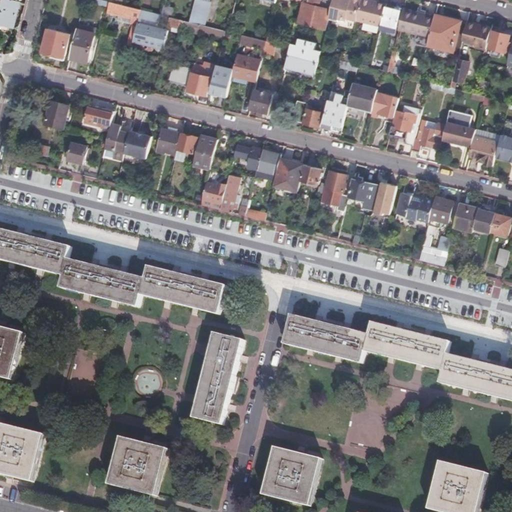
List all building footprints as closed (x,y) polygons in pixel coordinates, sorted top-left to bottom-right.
[(193,0),(188,22),(198,24),(200,25),(202,26),(208,3),(205,0),(193,0)] [(302,0),(297,23),(325,30),(328,18),(333,0),(302,0)] [(333,0),(328,18),(338,21),(337,23),(345,25),(347,19),(357,21),(361,0),(333,0)] [(387,5),(367,0),(361,0),(357,21),(381,28),(382,24),(386,8),(387,5)] [(0,33),(5,35),(6,30),(13,5),(0,1),(0,33)] [(130,18),(128,23),(130,23),(125,44),(131,46),(132,40),(140,10),(137,9),(132,8),(119,5),(113,3),(108,2),(107,7),(106,12),(117,15),(130,18)] [(159,15),(161,8),(139,3),(138,5),(137,9),(140,10),(159,15)] [(394,10),(386,8),(382,24),(397,27),(401,12),(400,12),(400,9),(394,7),(394,10)] [(161,8),(159,15),(169,17),(175,19),(177,13),(161,8)] [(399,31),(430,38),(435,17),(404,9),(399,31)] [(152,45),(156,29),(158,20),(159,15),(140,10),(132,40),(152,45)] [(115,20),(128,23),(130,18),(117,15),(115,20)] [(159,15),(158,20),(168,23),(169,17),(159,15)] [(183,21),(175,19),(169,17),(168,23),(167,26),(174,28),(181,29),(183,21)] [(467,25),(435,17),(430,38),(428,47),(453,53),(457,39),(463,41),(467,25)] [(196,33),(198,24),(188,22),(183,21),(181,29),(196,33)] [(476,46),(487,49),(492,28),(468,22),(467,25),(463,41),(477,44),(476,46)] [(200,25),(199,29),(223,35),(225,31),(202,26),(200,25)] [(274,30),(269,28),(265,41),(268,42),(276,44),(278,36),(273,34),(274,30)] [(166,32),(156,29),(152,45),(162,48),(166,32)] [(94,35),(75,30),(68,59),(86,64),(87,59),(90,59),(95,39),(93,39),(94,35)] [(42,52),(51,54),(64,57),(69,37),(47,32),(42,52)] [(491,48),(493,48),(505,51),(506,52),(510,36),(495,32),(491,48)] [(251,38),(244,36),(242,43),(249,45),(251,38)] [(251,38),(249,45),(264,48),(265,41),(251,38)] [(131,46),(150,51),(152,45),(132,40),(131,46)] [(291,44),(290,48),(285,67),(284,73),(313,80),(314,74),(319,55),(320,51),(314,50),(316,44),(299,40),(297,45),(291,44)] [(276,44),(268,42),(266,49),(274,51),(276,44)] [(398,64),(390,62),(389,68),(388,72),(404,76),(407,77),(410,78),(413,69),(419,70),(418,72),(421,73),(425,60),(416,57),(416,54),(409,52),(408,56),(400,53),(398,64)] [(237,54),(231,75),(246,79),(255,81),(261,60),(237,54)] [(356,64),(346,62),(342,61),(338,60),(337,66),(355,70),(356,64)] [(470,63),(458,60),(454,77),(451,88),(455,89),(456,80),(465,83),(470,63)] [(172,64),(169,76),(186,80),(189,68),(172,64)] [(372,64),(371,68),(383,71),(388,72),(389,68),(372,64)] [(208,96),(215,70),(202,66),(201,70),(192,68),(187,91),(208,96)] [(425,81),(429,82),(451,88),(454,77),(426,70),(424,81),(425,81)] [(226,97),(230,81),(231,78),(215,74),(210,93),(226,97)] [(245,84),(246,79),(231,75),(231,78),(230,81),(245,84)] [(428,86),(427,89),(454,95),(456,89),(455,89),(451,88),(429,82),(428,86)] [(349,104),(373,110),(377,92),(378,91),(353,85),(351,95),(349,104)] [(272,94),(253,90),(248,109),(256,111),(256,114),(260,115),(261,112),(267,113),(272,94)] [(385,113),(383,118),(393,120),(394,117),(395,111),(399,97),(377,92),(373,110),(385,113)] [(343,97),(330,94),(321,127),(342,132),(349,104),(351,95),(344,93),(343,97)] [(473,93),(472,98),(484,101),(485,96),(475,94),(473,93)] [(319,127),(322,113),(311,110),(312,106),(314,99),(308,98),(307,104),(302,123),(319,127)] [(67,105),(49,101),(44,125),(62,129),(67,105)] [(302,123),(307,104),(297,101),(292,120),(302,123)] [(393,120),(390,134),(406,138),(404,143),(413,145),(415,139),(422,109),(405,105),(403,112),(397,110),(395,118),(394,117),(393,120)] [(110,124),(113,112),(87,106),(83,122),(108,128),(110,124)] [(450,111),(446,125),(442,140),(449,142),(449,144),(464,148),(465,146),(472,147),(475,136),(476,130),(469,129),(472,116),(450,111)] [(426,127),(428,120),(422,119),(417,139),(415,139),(413,145),(412,149),(420,151),(421,144),(429,146),(428,148),(432,149),(432,147),(440,149),(442,140),(446,125),(437,123),(435,129),(426,127)] [(437,123),(428,120),(426,127),(435,129),(437,123)] [(511,167),(511,169),(511,135),(510,135),(511,126),(511,122),(505,121),(496,157),(507,159),(508,156),(511,156),(511,167)] [(112,156),(122,158),(128,133),(119,131),(120,126),(110,124),(108,128),(105,141),(103,149),(114,151),(112,156)] [(166,129),(160,128),(155,150),(163,152),(163,151),(172,153),(178,132),(174,132),(175,130),(166,128),(166,129)] [(476,129),(476,130),(475,136),(472,147),(469,157),(479,159),(478,161),(484,163),(484,164),(492,166),(498,142),(499,140),(491,138),(492,133),(476,129)] [(150,136),(142,134),(136,133),(135,135),(128,133),(122,158),(129,160),(131,155),(145,158),(150,136)] [(180,133),(173,160),(183,162),(186,152),(192,153),(196,137),(180,133)] [(207,139),(199,137),(191,167),(208,171),(209,169),(216,140),(207,138),(207,139)] [(87,147),(70,143),(66,160),(83,164),(87,147)] [(47,147),(33,144),(29,162),(45,166),(48,156),(45,156),(47,147)] [(256,169),(260,150),(250,148),(245,167),(256,169)] [(273,183),(280,155),(260,150),(256,169),(253,178),(273,183)] [(274,186),(296,192),(299,180),(303,165),(280,159),(274,186)] [(320,169),(303,165),(299,180),(316,184),(320,169)] [(206,181),(202,198),(221,202),(226,185),(220,183),(219,185),(217,184),(219,175),(215,170),(209,169),(208,171),(206,181)] [(325,187),(323,186),(321,194),(320,200),(334,204),(337,205),(336,212),(343,213),(347,197),(340,195),(340,192),(342,193),(347,176),(329,171),(325,187)] [(228,175),(226,185),(221,202),(219,209),(229,212),(231,204),(236,205),(237,200),(234,199),(239,177),(228,175)] [(379,186),(351,179),(347,196),(363,200),(362,207),(373,210),(379,186)] [(396,186),(380,182),(372,212),(382,215),(382,213),(388,214),(396,186)] [(416,219),(428,222),(429,219),(433,201),(428,199),(423,198),(421,198),(420,199),(411,197),(411,195),(401,192),(396,214),(406,216),(406,218),(416,220),(416,219)] [(356,198),(347,196),(346,203),(354,205),(356,198)] [(434,198),(433,201),(429,219),(447,223),(452,202),(434,198)] [(478,208),(459,203),(452,227),(472,232),(473,228),(478,209),(478,208)] [(265,213),(246,208),(246,209),(244,216),(249,217),(263,221),(265,213)] [(495,213),(478,209),(473,228),(484,231),(490,232),(491,231),(495,213)] [(511,218),(495,213),(491,231),(506,235),(511,218)] [(147,277),(70,258),(73,246),(0,227),(0,258),(13,262),(42,269),(67,275),(64,288),(88,294),(116,301),(140,307),(143,295),(168,301),(197,308),(221,314),(228,284),(150,265),(147,277)] [(426,230),(419,259),(429,262),(442,265),(449,238),(440,236),(437,248),(429,246),(431,235),(429,235),(430,231),(426,230)] [(505,268),(509,251),(499,249),(495,265),(505,268)] [(511,369),(451,355),(454,342),(375,323),(372,335),(294,316),(286,346),(311,352),(339,358),(364,365),(367,352),(392,358),(421,365),(446,371),(443,384),(466,389),(496,396),(511,400),(511,369)] [(2,327),(0,326),(0,376),(13,380),(25,333),(2,327)] [(225,427),(246,341),(217,334),(213,351),(201,400),(196,420),(225,427)] [(45,436),(0,425),(0,472),(13,476),(34,481),(45,436)] [(158,494),(169,449),(148,444),(124,438),(113,483),(158,494)] [(301,454),(278,448),(266,496),(313,508),(325,459),(301,454)] [(480,511),(489,476),(442,464),(431,510),(439,511),(480,511)]
